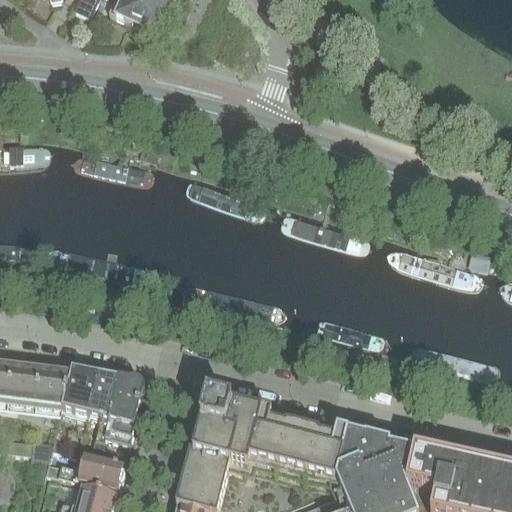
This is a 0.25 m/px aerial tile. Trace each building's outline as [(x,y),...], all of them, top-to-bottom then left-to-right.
[(44,0),(49,3),(50,9),(62,7),(60,1),(61,0),(44,0)] [(83,0),(76,17),(91,24),(101,2),(106,3),(107,0),(120,0),(124,1),(122,5),(117,2),(109,21),(131,30),(141,30),(143,35),(146,37),(151,34),(155,36),(167,10),(142,0),(83,0)] [(142,0),(167,10),(171,0),(142,0)] [(0,149),(0,169),(39,170),(39,150),(0,149)] [(158,158),(142,153),(138,164),(154,169),(158,158)] [(75,156),(71,174),(151,192),(155,175),(75,156)] [(243,170),(230,165),(226,174),(239,179),(243,170)] [(189,184),(183,201),(263,229),(269,211),(189,184)] [(361,225),(366,210),(356,206),(351,222),(361,225)] [(284,218),(279,236),(367,264),(373,245),(284,218)] [(0,249),(0,267),(31,269),(32,251),(0,249)] [(386,251),(380,272),(475,298),(481,277),(386,251)] [(486,272),(489,264),(491,255),(477,251),(475,260),(472,269),(486,272)] [(48,252),(44,272),(155,296),(160,276),(48,252)] [(511,285),(501,282),(494,305),(511,310),(511,285)] [(20,303),(21,294),(5,292),(4,301),(20,303)] [(188,293),(184,313),(283,334),(287,314),(188,293)] [(89,295),(86,307),(105,311),(108,300),(89,295)] [(138,314),(135,325),(147,329),(150,317),(138,314)] [(313,322),(308,338),(380,358),(385,342),(313,322)] [(430,355),(425,372),(473,385),(478,368),(430,355)] [(371,379),(381,382),(384,369),(374,367),(371,379)] [(0,413),(62,421),(62,419),(70,380),(55,378),(52,376),(48,375),(45,377),(0,371),(0,413)] [(62,419),(90,426),(101,384),(87,381),(85,382),(72,379),(72,380),(70,380),(62,419)] [(410,384),(401,382),(398,392),(408,394),(410,384)] [(99,465),(108,430),(119,388),(113,387),(111,386),(101,384),(90,426),(99,428),(92,463),(99,465)] [(119,388),(108,430),(134,437),(144,399),(140,392),(119,388)] [(511,511),(511,486),(434,468),(416,464),(414,464),(390,459),(390,456),(337,442),(335,450),(319,446),(319,444),(287,436),(286,437),(270,433),(272,425),(261,422),(260,423),(254,422),(254,421),(240,417),(240,418),(210,411),(206,412),(196,452),(192,451),(176,511),(219,511),(229,474),(248,479),(250,471),(336,494),(341,507),(328,511),(511,511)] [(125,472),(134,437),(108,430),(99,465),(125,472)] [(68,449),(56,446),(53,456),(65,459),(68,449)] [(48,468),(48,467),(49,457),(32,455),(32,449),(8,447),(7,459),(31,461),(31,466),(48,468)] [(74,477),(48,471),(45,481),(118,500),(121,490),(123,487),(124,481),(124,478),(124,476),(78,464),(74,477)] [(118,511),(120,510),(118,507),(116,507),(117,505),(81,496),(76,511),(118,511)]
